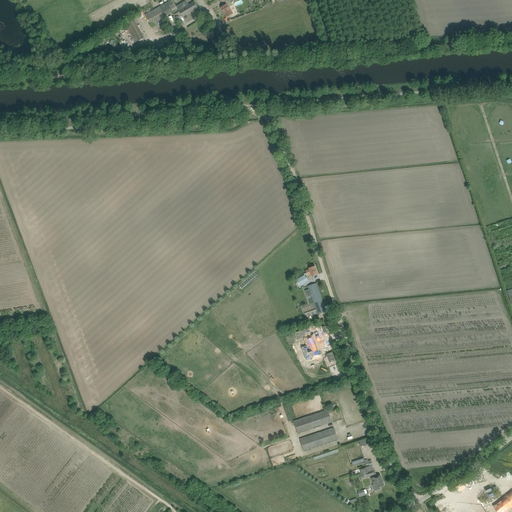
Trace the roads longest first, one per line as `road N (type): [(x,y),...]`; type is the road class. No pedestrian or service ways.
road 1 (track): [(0,81),(511,43)]
road 2 (track): [(319,259),(276,130),(252,97),(0,116)]
road 3 (track): [(251,105),(259,97),(511,79)]
road 4 (unclassified): [(420,499),(382,443),(319,259)]
road 5 (track): [(183,511),(0,378)]
